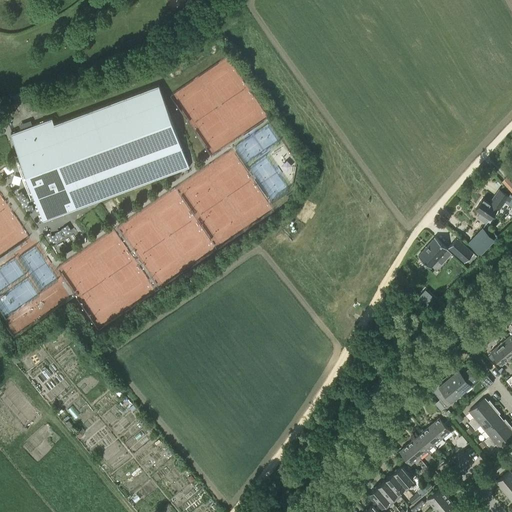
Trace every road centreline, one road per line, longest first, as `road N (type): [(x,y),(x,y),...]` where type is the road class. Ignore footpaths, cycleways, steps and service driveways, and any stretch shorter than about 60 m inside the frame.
road 1 (tertiary): [(315,511),(394,392),(511,280)]
road 2 (track): [(234,511),(331,381),(393,265)]
road 3 (unknown): [(136,511),(58,418),(16,440),(0,431)]
road 4 (residential): [(393,265),(434,207),(511,124)]
